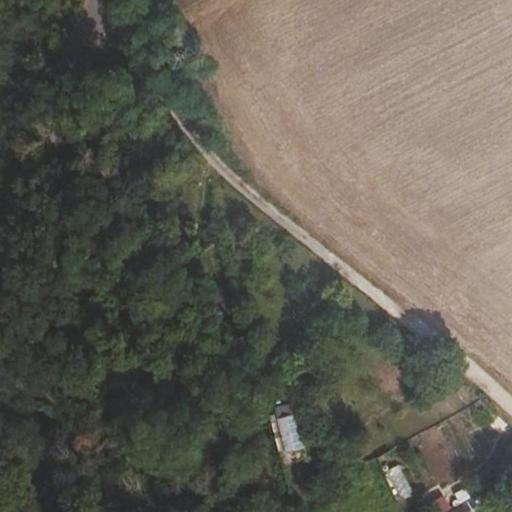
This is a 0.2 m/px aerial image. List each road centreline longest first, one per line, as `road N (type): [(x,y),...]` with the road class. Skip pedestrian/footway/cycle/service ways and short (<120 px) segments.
road 1 (track): [(104,0),(185,117),(511,420)]
road 2 (unclassified): [(99,0),(29,399),(32,511)]
